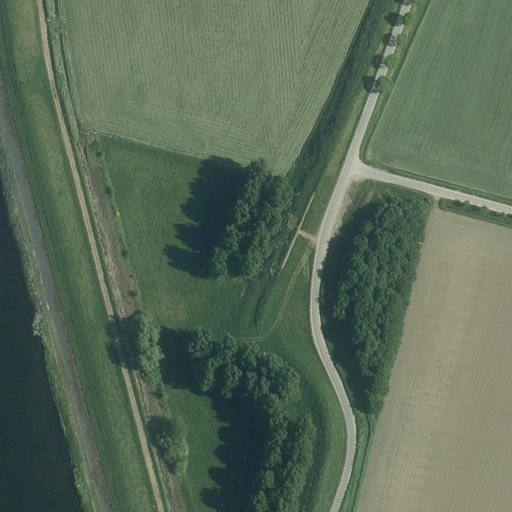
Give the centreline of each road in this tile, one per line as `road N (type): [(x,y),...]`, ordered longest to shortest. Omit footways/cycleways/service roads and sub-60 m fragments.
road 1 (unclassified): [(347,167),(321,242),(313,306),(316,338),(350,428),(334,511)]
road 2 (unclassified): [(347,167),(408,0)]
road 3 (unclassified): [(511,212),(347,167)]
